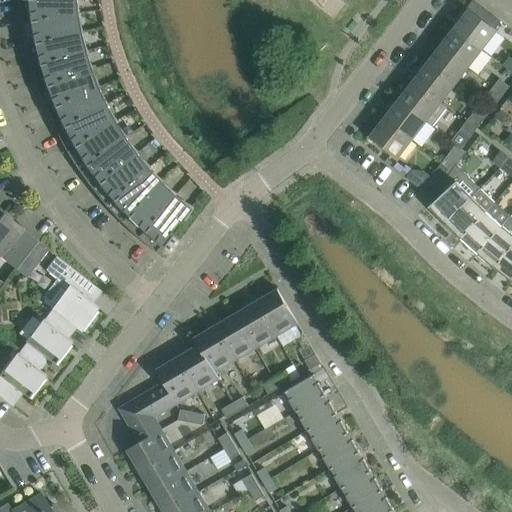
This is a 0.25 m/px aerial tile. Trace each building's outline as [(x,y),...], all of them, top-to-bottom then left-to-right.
[(78,13),(74,0),(19,0),(20,0),(23,22),(75,14),(78,13)] [(494,29),(500,21),(473,0),(472,0),(459,17),(461,19),(454,28),(482,50),(497,31),(494,29)] [(81,32),(75,14),(23,22),(27,44),(79,33),(81,32)] [(482,50),(454,28),(448,37),(446,35),(439,45),(468,68),(482,50)] [(86,50),(79,33),(27,44),(32,65),(32,66),(83,51),(86,50)] [(468,68),(439,45),(431,54),(433,55),(427,63),(427,64),(454,86),(468,68)] [(91,68),(83,52),(83,51),(32,66),(39,87),(89,70),(91,68)] [(454,86),(427,64),(427,63),(425,62),(417,72),(419,73),(412,82),(440,104),(441,103),(454,86)] [(96,88),(98,86),(89,70),(39,87),(47,108),(96,88)] [(503,95),(510,87),(500,79),(493,87),(503,95)] [(447,108),(441,103),(440,104),(412,82),(406,91),(404,89),(397,99),(426,122),(426,121),(433,126),(447,108)] [(497,103),(503,95),(493,87),(487,95),(497,103)] [(106,103),(96,88),(47,108),(57,129),(104,105),(106,103)] [(426,122),(397,99),(390,108),(391,109),(385,118),(412,140),(426,122)] [(68,149),(113,122),(115,120),(104,105),(57,129),(68,149)] [(475,131),(489,113),(479,105),(465,123),(475,131)] [(501,108),(495,116),(501,121),(507,113),(501,108)] [(412,140),(385,118),(378,127),(376,125),(367,137),(378,146),(380,144),(398,158),(412,140)] [(80,168),(123,138),(125,136),(113,122),(68,149),(80,168)] [(462,149),(475,131),(465,123),(452,141),(456,144),(462,149)] [(93,186),(135,154),(136,152),(123,138),(80,168),(92,185),(93,186)] [(456,144),(449,154),(442,163),(452,171),(466,152),(462,149),(456,144)] [(509,158),(500,151),(493,161),(501,168),(509,158)] [(107,203),(147,169),(148,167),(135,154),(93,186),(107,203)] [(511,160),(509,158),(501,168),(509,174),(511,170),(511,160)] [(436,191),(449,175),(452,171),(442,163),(426,183),(436,191)] [(122,220),(160,183),(160,182),(161,180),(147,169),(107,203),(122,220)] [(445,223),(472,197),(457,181),(429,207),(445,223)] [(139,235),(174,196),(175,194),(160,183),(122,220),(139,235)] [(461,239),(487,211),(495,202),(480,188),(472,197),(445,223),(461,239)] [(177,225),(181,219),(184,221),(192,207),(174,196),(139,235),(150,245),(157,250),(177,225)] [(478,254),(502,225),(510,216),(495,202),(487,211),(461,239),(478,254)] [(35,243),(20,231),(22,228),(13,221),(3,212),(0,215),(0,257),(16,270),(27,256),(35,245),(37,242),(36,241),(35,243)] [(495,268),(511,246),(511,217),(510,216),(502,225),(478,254),(495,268)] [(35,245),(27,256),(38,264),(46,253),(35,245)] [(511,281),(511,246),(495,268),(511,281)] [(91,304),(101,291),(55,256),(45,270),(57,280),(44,297),(44,302),(51,307),(50,308),(52,309),(52,308),(76,327),(76,328),(80,331),(97,309),(91,304)] [(298,323),(278,289),(264,297),(263,294),(255,299),(277,336),(298,323)] [(277,336),(255,299),(247,303),(249,306),(236,313),(256,348),(277,336)] [(71,342),(67,339),(76,328),(76,327),(52,308),(52,309),(43,321),(41,320),(24,342),(26,343),(17,354),(16,355),(39,372),(48,360),(54,364),(71,342)] [(256,348),(236,313),(223,321),(221,319),(214,323),(235,360),(256,348)] [(235,360),(214,323),(206,328),(207,330),(194,338),(198,345),(215,372),(235,360)] [(198,345),(186,352),(184,350),(176,354),(198,391),(219,379),(215,372),(198,345)] [(28,398),(45,376),(39,372),(16,355),(17,354),(15,353),(0,373),(0,397),(12,407),(22,394),(28,398)] [(198,391),(176,354),(169,359),(170,362),(157,370),(164,382),(177,404),(198,391)] [(321,363),(316,354),(305,360),(310,369),(321,363)] [(290,381),(285,372),(274,378),(279,388),(290,381)] [(326,394),(319,382),(318,383),(314,376),(315,375),(314,374),(285,391),(285,392),(286,392),(290,399),(289,399),(297,412),(297,411),(297,410),(322,396),(323,396),(325,395),(326,394)] [(279,388),(274,378),(263,385),(269,394),(279,388)] [(164,382),(133,400),(119,408),(140,442),(140,443),(162,430),(155,417),(177,404),(164,382)] [(308,429),(334,415),(336,414),(337,413),(330,401),(329,402),(325,395),(323,396),(322,396),(297,410),(297,411),(302,418),(301,419),(308,431),(309,430),(308,429)] [(249,406),(243,396),(233,403),(238,412),(249,406)] [(238,412),(233,403),(222,409),(227,418),(238,412)] [(179,420),(204,424),(206,413),(181,409),(179,420)] [(320,448),(345,434),(345,435),(348,433),(349,433),(341,420),(340,421),(336,414),(334,415),(308,429),(309,430),(313,437),(312,438),(319,450),(320,449),(320,448)] [(248,440),(242,429),(235,434),(241,444),(248,440)] [(137,472),(174,450),(162,430),(140,443),(140,442),(127,449),(135,463),(133,464),(137,472)] [(234,443),(227,432),(218,438),(225,449),(234,443)] [(360,452),(353,440),(352,440),(348,433),(345,435),(345,434),(320,448),(320,449),(324,456),(323,457),(331,469),(332,469),(331,468),(356,453),(357,454),(359,452),(360,452)] [(254,450),(248,440),(241,444),(247,454),(254,450)] [(240,454),(234,443),(225,449),(231,460),(240,454)] [(186,471),(174,450),(137,472),(142,480),(144,478),(152,491),(186,471)] [(342,487),(368,472),(368,473),(370,471),(371,471),(364,459),(363,459),(359,452),(357,454),(356,453),(331,468),(332,469),(336,476),(335,476),(342,488),(343,488),(342,487)] [(271,478),(265,468),(258,472),(264,482),(271,478)] [(160,511),(163,511),(199,492),(186,471),(152,491),(160,504),(157,506),(160,511)] [(382,490),(375,478),(374,478),(370,471),(368,473),(368,472),(342,487),(343,488),(347,495),(346,495),(353,507),(354,507),(354,506),(379,491),(379,492),(382,491),(382,490)] [(258,484),(252,474),(243,479),(249,490),(258,484)] [(277,488),(271,478),(264,482),(270,493),(277,488)] [(265,495),(258,484),(249,490),(255,501),(265,495)] [(391,511),(393,510),(394,509),(387,497),(386,497),(382,491),(379,492),(379,491),(354,506),(354,507),(357,511),(387,511),(390,511),(391,511)] [(210,511),(199,492),(163,511),(210,511)] [(51,511),(40,493),(10,511),(6,504),(0,507),(0,511),(51,511)]
